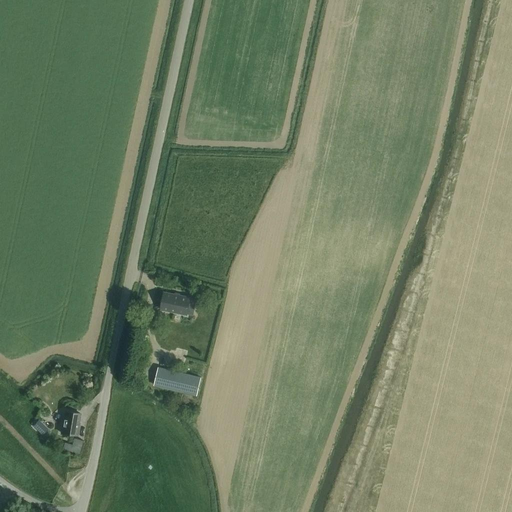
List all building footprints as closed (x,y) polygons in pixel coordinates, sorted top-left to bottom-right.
[(187,318),(191,301),(165,295),(161,311),(187,318)] [(211,334),(170,324),(166,342),(206,352),(211,334)] [(201,377),(160,367),(155,385),(196,396),(201,377)] [(82,413),(64,410),(60,433),(78,436),(82,413)] [(33,426),(44,436),(49,430),(39,420),(33,426)]
